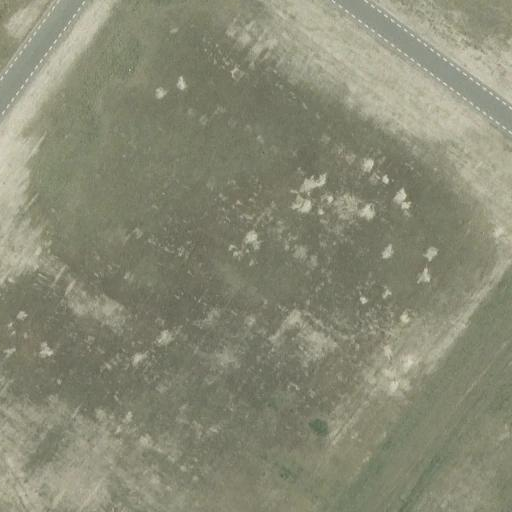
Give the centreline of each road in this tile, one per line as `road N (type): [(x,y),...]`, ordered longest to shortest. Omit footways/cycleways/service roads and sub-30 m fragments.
road 1 (unknown): [(367,511),(511,311)]
road 2 (unclassified): [(511,121),(346,0)]
